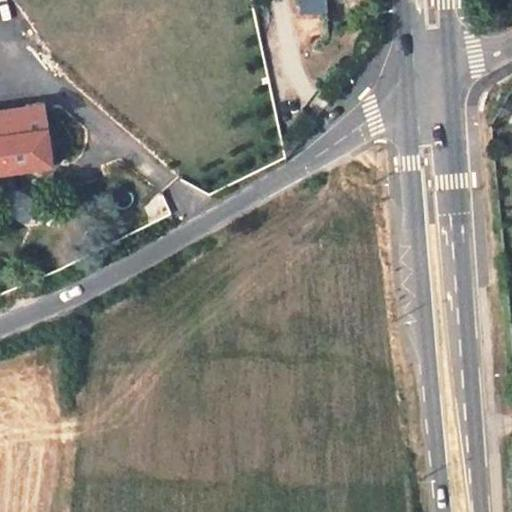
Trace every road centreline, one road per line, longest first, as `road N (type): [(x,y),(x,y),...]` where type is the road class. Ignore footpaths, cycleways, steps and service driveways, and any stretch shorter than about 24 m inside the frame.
road 1 (unclassified): [(0,326),(168,247),(444,82)]
road 2 (primary): [(479,511),(444,82)]
